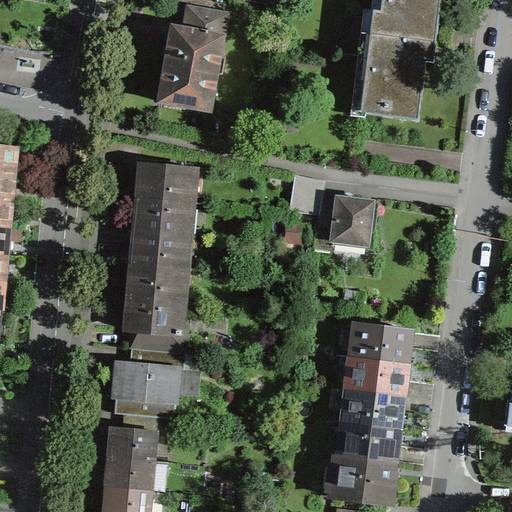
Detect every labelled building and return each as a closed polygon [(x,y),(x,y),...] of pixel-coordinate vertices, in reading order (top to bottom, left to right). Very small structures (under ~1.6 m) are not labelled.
[(439,20),(441,0),(372,0),(371,10),(364,9),(350,115),(365,117),(366,114),(419,121),(426,62),(434,63),(439,20)] [(227,15),(189,8),(186,30),(173,28),(161,93),(160,101),(210,110),(227,15)] [(0,173),(15,175),(15,172),(17,147),(0,145),(0,173)] [(190,168),(141,164),(139,195),(138,197),(187,202),(190,168)] [(0,173),(0,199),(13,201),(13,198),(15,175),(0,173)] [(324,181),(298,175),(292,211),(319,214),(322,197),(324,181)] [(184,235),(187,202),(138,197),(136,228),(135,230),(184,235)] [(332,240),(374,245),(374,237),(379,203),(338,198),(338,199),(322,197),(319,214),(314,247),(331,249),(332,240)] [(10,225),(13,201),(0,199),(0,227),(10,228),(10,225)] [(8,252),(10,228),(0,227),(0,254),(8,255),(8,252)] [(133,261),(132,263),(181,268),(184,235),(135,230),(133,261)] [(179,301),(182,268),(181,268),(132,263),(130,293),(129,296),(179,301)] [(179,301),(129,296),(127,327),(126,329),(133,330),(132,348),(143,349),(186,353),(188,333),(181,332),(181,330),(177,330),(179,301)] [(361,323),(356,357),(406,363),(407,361),(410,330),(361,323)] [(178,369),(184,369),(186,353),(143,349),(142,364),(119,362),(117,383),(115,397),(116,397),(115,412),(124,413),(125,413),(156,416),(174,418),(178,369)] [(352,390),(402,396),(403,393),(406,363),(356,357),(352,390)] [(348,422),(398,429),(399,426),(402,396),(352,390),(348,422)] [(156,416),(125,413),(124,413),(123,428),(113,427),(110,454),(110,457),(153,461),(156,431),(155,431),(156,416)] [(348,422),(344,455),(394,461),(394,458),(398,429),(348,422)] [(394,461),(344,455),(337,454),(331,496),(391,504),(393,491),(395,472),(393,472),(394,461)] [(150,490),(153,461),(110,457),(108,482),(107,486),(150,490)] [(148,511),(150,490),(107,486),(105,511),(104,511),(148,511)]
